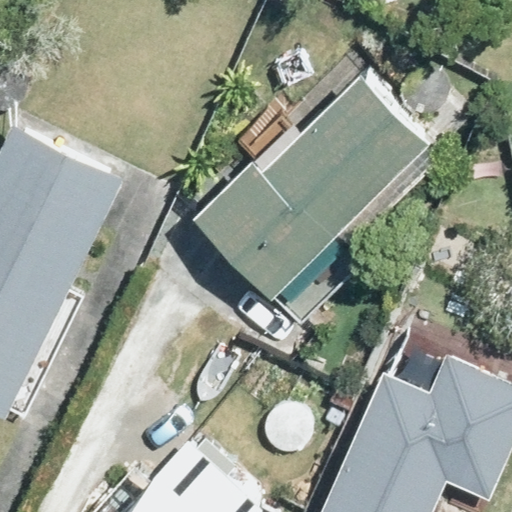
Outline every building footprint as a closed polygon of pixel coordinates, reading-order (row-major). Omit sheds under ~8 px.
[(261,150),(202,205),(280,287),(346,223),(357,233),(449,146),(369,62),(268,158),(261,150)] [(18,116),(0,152),(0,405),(12,412),(130,172),(18,116)] [(293,357),(254,337),(241,360),(280,380),(293,357)] [(388,371),(325,511),(435,511),(451,476),(494,495),(511,453),(511,381),(451,355),(435,391),(388,371)] [(91,511),(259,511),(268,503),(193,433),(156,474),(140,459),(91,511)]
